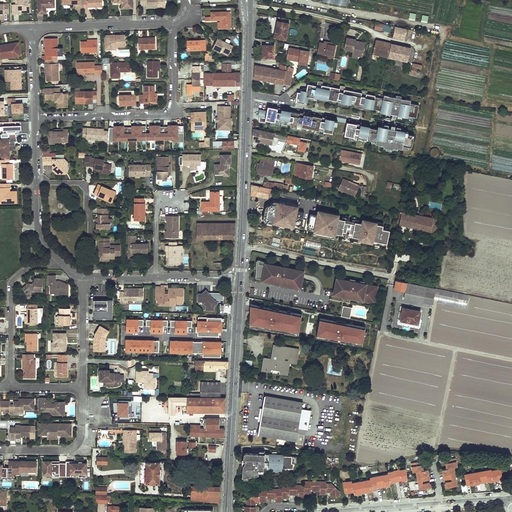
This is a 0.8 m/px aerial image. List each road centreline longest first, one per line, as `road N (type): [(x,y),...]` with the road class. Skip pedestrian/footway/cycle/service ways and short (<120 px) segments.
road 1 (secondary): [(239,278),(247,16)]
road 2 (secondary): [(226,511),(239,278)]
road 3 (track): [(288,0),(445,30),(431,94)]
road 4 (residential): [(34,118),(169,110),(174,21)]
road 5 (residential): [(504,503),(495,496),(322,511)]
road 6 (residential): [(9,386),(11,282),(32,265),(60,260)]
road 7 (residential): [(34,118),(42,239),(60,260)]
road 8 (residential): [(33,27),(174,21)]
road 9 (residential): [(0,450),(78,444),(82,387)]
